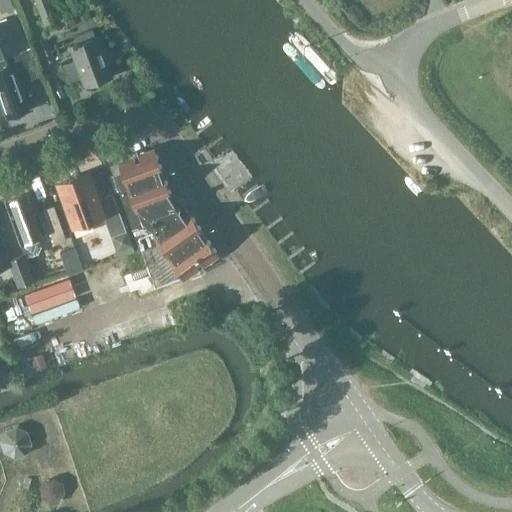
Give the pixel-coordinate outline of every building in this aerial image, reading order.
[(14,6),(11,0),(0,0),(0,2),(4,11),(14,6)] [(33,0),(43,25),(56,19),(48,0),(33,0)] [(27,49),(15,16),(0,21),(0,99),(6,118),(28,111),(19,83),(40,76),(30,48),(27,49)] [(112,77),(107,63),(110,55),(102,51),(97,37),(93,29),(75,35),(78,44),(69,47),(74,61),(61,66),(66,79),(79,74),(84,87),(112,77)] [(112,174),(109,176),(115,191),(118,190),(140,250),(158,243),(183,279),(216,257),(193,223),(188,216),(183,208),(178,211),(170,200),(152,151),(118,163),(121,171),(112,174)] [(98,198),(89,171),(56,183),(71,227),(104,215),(111,234),(124,229),(111,193),(98,198)] [(36,214),(29,193),(5,202),(20,242),(26,259),(28,258),(27,256),(37,253),(40,245),(37,235),(44,233),(44,234),(49,232),(54,245),(66,241),(53,206),(42,211),(36,214)] [(0,267),(9,264),(16,286),(33,280),(23,253),(8,258),(0,237),(0,267)] [(41,354),(31,358),(35,371),(46,367),(41,354)] [(29,479),(19,481),(21,490),(31,488),(29,479)] [(46,480),(42,487),(43,495),(50,499),(58,498),(62,491),(61,483),(54,479),(46,480)]
